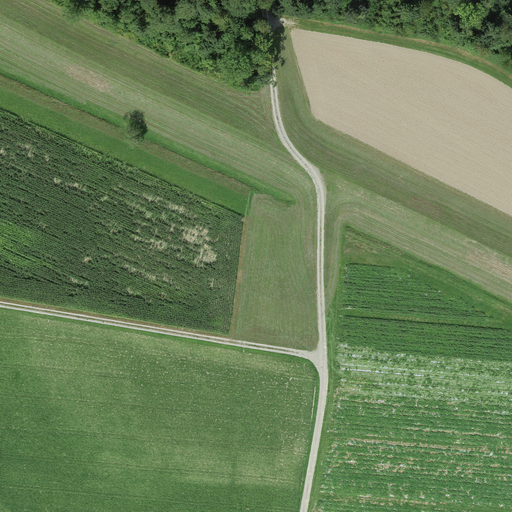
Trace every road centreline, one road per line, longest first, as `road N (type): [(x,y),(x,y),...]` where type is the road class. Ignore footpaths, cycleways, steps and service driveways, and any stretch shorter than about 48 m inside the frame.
road 1 (track): [(304,511),(326,385),(322,188),(282,128),(266,0)]
road 2 (track): [(0,302),(323,355)]
